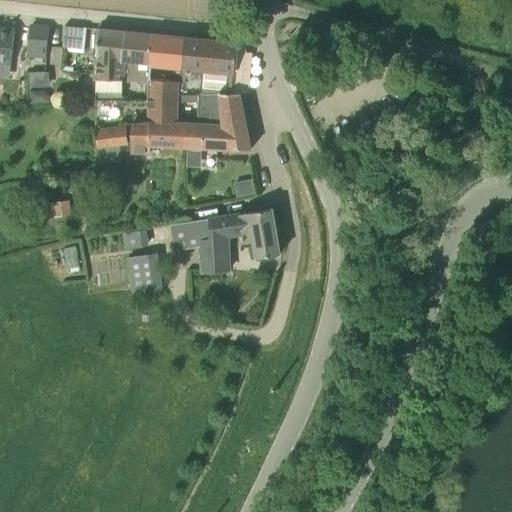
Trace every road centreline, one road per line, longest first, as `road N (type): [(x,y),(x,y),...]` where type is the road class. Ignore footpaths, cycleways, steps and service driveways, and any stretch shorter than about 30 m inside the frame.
road 1 (tertiary): [(253,511),(315,375),(339,270),(333,206),(261,34)]
road 2 (tertiary): [(336,511),(401,398),(464,207),(477,195),(511,187)]
road 3 (unclassified): [(261,34),(0,6)]
